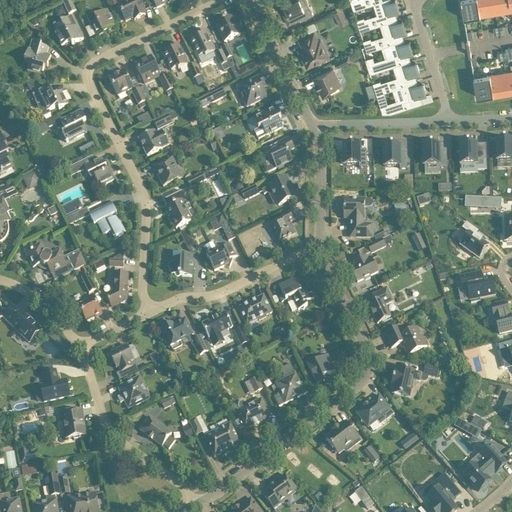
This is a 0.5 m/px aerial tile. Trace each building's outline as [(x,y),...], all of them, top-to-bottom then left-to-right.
[(76,12),(73,5),(70,0),(68,0),(64,3),(70,15),(76,12)] [(145,12),(141,3),(139,0),(130,0),(118,6),(126,22),(133,18),(135,21),(145,15),(144,13),(145,12)] [(176,0),(152,0),(157,8),(163,5),(163,4),(167,2),(168,4),(176,0)] [(301,20),(310,16),(313,14),(305,0),(301,2),(299,0),(288,0),(282,3),(286,11),(284,11),(285,14),(284,15),(288,24),(300,19),(301,20)] [(350,0),(354,10),(375,3),(384,0),(350,0)] [(395,0),(392,1),(391,0),(384,0),(375,3),(379,16),(365,20),(364,17),(357,19),(360,31),(381,24),(397,19),(395,12),(399,10),(395,0)] [(476,0),(460,0),(464,19),(465,18),(480,16),(476,0)] [(496,13),(493,0),(477,0),(480,16),(496,13)] [(511,11),(509,0),(493,0),(496,13),(511,11)] [(342,8),(334,12),(337,19),(345,15),(342,8)] [(324,9),(316,13),(319,18),(327,14),(324,9)] [(93,14),(86,17),(90,25),(93,30),(97,39),(104,35),(104,34),(108,32),(109,33),(108,31),(115,27),(113,23),(117,21),(113,14),(109,16),(107,11),(95,17),(93,14)] [(83,40),(74,22),(72,17),(60,23),(64,29),(55,33),(62,47),(71,42),(72,45),(83,40)] [(225,43),(231,40),(240,35),(232,17),(216,25),(225,43)] [(402,21),(398,22),(397,19),(381,24),(385,37),(372,41),(371,38),(363,40),(367,52),(371,50),(388,45),(404,40),(402,32),(405,31),(402,21)] [(216,52),(210,39),(205,31),(198,34),(199,37),(190,41),(199,58),(205,55),(206,57),(216,52)] [(307,67),(316,63),(329,57),(320,39),(318,41),(314,33),(299,40),(303,48),(302,48),(305,55),(302,56),(307,67)] [(365,46),(361,48),(370,74),(395,66),(394,65),(410,60),(408,53),(412,52),(409,42),(405,43),(404,40),(388,45),(392,57),(375,62),(371,50),(367,52),(365,46)] [(48,49),(39,46),(32,44),(30,50),(28,50),(24,64),(29,66),(27,73),(42,77),(45,67),(48,68),(51,56),(47,55),(48,49)] [(189,65),(183,53),(178,44),(171,47),(172,50),(163,54),(168,63),(172,71),(178,68),(179,70),(189,65)] [(221,49),(222,51),(226,60),(233,57),(227,45),(221,49)] [(228,63),(226,60),(222,51),(216,54),(221,66),(224,65),(225,69),(229,66),(228,63)] [(348,54),(337,59),(340,66),(351,61),(348,54)] [(151,57),(135,65),(140,74),(140,75),(137,76),(140,82),(143,80),(145,85),(161,77),(156,66),(151,57)] [(417,81),(415,74),(419,73),(418,71),(419,70),(417,64),(416,64),(415,62),(411,64),(410,60),(394,65),(395,66),(399,78),(382,84),(380,80),(373,83),(377,94),(384,92),(401,87),(401,86),(417,81)] [(201,76),(195,64),(189,68),(194,79),(201,76)] [(323,98),(332,93),(330,89),(341,84),(333,68),(316,77),(319,83),(316,84),(318,89),(318,88),(323,98)] [(133,89),(129,79),(124,70),(109,78),(118,97),(133,89)] [(490,75),(493,95),(509,92),(505,72),(490,75)] [(474,77),(477,97),(493,95),(489,75),(474,77)] [(162,79),(160,80),(166,93),(173,89),(174,89),(167,76),(162,79)] [(266,88),(264,84),(261,77),(237,88),(247,108),(267,98),(263,89),(266,88)] [(425,93),(425,91),(426,91),(424,85),(423,85),(422,83),(418,84),(417,81),(401,86),(401,87),(405,99),(388,105),(384,92),(377,94),(383,113),(391,113),(424,102),(421,95),(425,93)] [(37,93),(33,95),(38,106),(42,114),(43,118),(51,114),(49,111),(58,107),(59,110),(60,110),(69,105),(62,92),(53,96),(49,87),(40,92),(37,93)] [(146,102),(140,89),(132,93),(138,106),(146,102)] [(201,110),(226,98),(222,89),(197,102),(201,110)] [(281,119),(279,115),(276,107),(253,118),(258,129),(254,131),(258,140),(266,136),(274,133),(283,128),(279,120),(281,119)] [(56,125),(56,126),(58,130),(67,125),(70,130),(70,131),(66,133),(61,136),(65,144),(74,140),(79,138),(88,133),(83,124),(86,123),(81,112),(72,116),(63,120),(63,122),(56,125)] [(148,114),(137,119),(141,126),(152,121),(148,114)] [(172,123),(171,122),(175,120),(172,114),(154,123),(157,130),(172,123)] [(46,122),(49,129),(56,126),(56,125),(63,122),(63,120),(60,115),(58,116),(46,122)] [(16,121),(7,126),(9,132),(17,133),(21,131),(16,121)] [(148,134),(139,139),(148,157),(157,152),(163,149),(168,147),(163,137),(161,132),(155,135),(154,131),(148,134)] [(0,174),(5,172),(13,168),(7,155),(9,154),(4,145),(7,144),(0,132),(0,174)] [(209,141),(214,152),(219,150),(214,139),(209,141)] [(280,143),(263,151),(267,158),(269,163),(272,162),(276,169),(278,169),(278,170),(284,167),(283,166),(292,162),(288,153),(289,152),(294,150),(293,147),(289,139),(280,143)] [(511,140),(497,141),(497,161),(511,160),(511,140)] [(470,142),(460,142),(461,164),(476,164),(476,167),(484,167),(483,161),(487,161),(486,145),(476,145),(476,144),(470,144),(470,142)] [(424,157),(422,157),(422,164),(424,164),(424,166),(439,165),(440,168),(447,168),(447,150),(440,150),(439,145),(434,146),(434,143),(424,143),(424,157)] [(344,157),(342,157),(342,164),(344,164),(344,165),(359,165),(359,168),(367,168),(366,150),(359,150),(359,145),(352,146),(352,144),(346,144),(346,146),(344,146),(344,157)] [(394,144),(384,145),(385,167),(400,166),(400,169),(408,169),(407,151),(400,152),(400,147),(394,147),(394,144)] [(234,159),(230,151),(224,154),(228,161),(234,159)] [(163,187),(172,182),(179,179),(173,167),(176,165),(172,158),(153,168),(156,175),(158,174),(160,178),(159,178),(163,187)] [(99,186),(100,188),(101,187),(106,188),(107,184),(115,180),(110,171),(108,172),(106,168),(107,167),(103,159),(85,168),(89,176),(94,173),(96,178),(95,178),(96,180),(94,184),(99,186)] [(70,178),(84,171),(80,163),(66,170),(70,178)] [(213,170),(206,174),(209,180),(216,176),(221,174),(218,168),(213,170)] [(30,190),(43,183),(47,181),(45,176),(43,177),(40,171),(24,179),(30,190)] [(191,188),(206,181),(203,174),(188,182),(191,188)] [(279,206),(287,202),(296,198),(286,178),(269,186),(269,187),(262,190),(264,195),(270,192),(272,195),(274,196),(279,206)] [(487,194),(488,182),(464,180),(464,193),(487,194)] [(245,201),(259,194),(255,186),(241,193),(245,201)] [(7,198),(3,189),(0,190),(0,254),(2,254),(0,250),(0,246),(1,246),(0,244),(2,243),(4,241),(6,239),(7,237),(8,235),(9,233),(9,230),(9,227),(9,225),(8,223),(9,222),(5,213),(9,211),(3,200),(7,198)] [(173,196),(164,200),(168,208),(165,209),(169,217),(170,216),(177,229),(179,228),(182,234),(188,231),(185,225),(192,222),(191,220),(193,219),(194,217),(192,214),(190,213),(188,213),(183,203),(186,202),(182,192),(182,191),(173,196)] [(428,195),(417,199),(420,207),(424,205),(422,197),(429,195),(428,195)] [(466,202),(466,205),(477,206),(477,199),(488,200),(487,209),(501,209),(501,200),(466,198),(466,202)] [(365,200),(354,200),(344,199),(344,218),(344,219),(351,219),(350,238),(373,238),(373,225),(363,225),(363,219),(365,219),(365,200)] [(72,203),(62,208),(66,217),(76,212),(72,203)] [(114,239),(115,239),(124,235),(116,219),(113,221),(111,217),(117,214),(113,207),(91,218),(94,226),(98,224),(104,236),(111,233),(114,239)] [(57,208),(49,212),(51,217),(59,213),(57,208)] [(88,209),(71,217),(74,223),(91,215),(88,209)] [(236,238),(228,222),(223,213),(214,218),(216,221),(216,225),(218,229),(222,227),(229,242),(236,238)] [(270,224),(275,233),(280,242),(295,235),(289,223),(296,220),(292,213),(270,224)] [(267,222),(238,234),(246,252),(254,248),(251,241),(261,237),(260,235),(271,230),(267,222)] [(466,232),(458,243),(464,247),(462,249),(472,255),(473,253),(481,259),(486,252),(485,251),(486,249),(488,246),(474,237),(478,232),(466,223),(462,229),(466,232)] [(180,234),(187,249),(195,245),(188,231),(182,234),(180,234)] [(386,247),(385,246),(393,242),(390,236),(377,242),(368,247),(371,254),(386,247)] [(422,242),(415,245),(419,253),(426,249),(422,242)] [(236,257),(230,245),(224,248),(224,249),(222,251),(220,248),(218,249),(215,243),(204,248),(207,254),(206,255),(215,272),(224,267),(230,269),(233,260),(232,259),(238,257),(237,256),(236,257)] [(52,275),(61,270),(68,266),(60,251),(53,254),(52,253),(50,252),(48,251),(46,251),(45,252),(42,247),(26,254),(33,268),(40,265),(40,266),(41,267),(42,268),(43,268),(44,269),(45,269),(46,269),(47,269),(48,268),(52,275)] [(81,252),(67,258),(73,271),(87,265),(81,252)] [(193,256),(191,256),(181,255),(181,259),(173,259),(173,262),(171,263),(170,263),(170,264),(169,265),(169,266),(169,267),(169,268),(169,269),(169,270),(170,271),(171,272),(172,272),(172,275),(180,276),(180,277),(192,277),(193,256)] [(357,283),(364,280),(366,281),(370,279),(371,277),(378,273),(372,261),(369,262),(366,257),(354,263),(355,265),(356,265),(357,268),(351,271),(357,283)] [(93,264),(97,272),(107,268),(104,259),(93,264)] [(128,274),(118,274),(114,273),(113,292),(106,296),(112,308),(126,301),(127,293),(128,293),(128,287),(127,287),(128,274)] [(482,280),(481,273),(460,277),(463,290),(468,289),(470,301),(471,301),(471,303),(480,302),(480,299),(495,296),(492,278),(482,280)] [(81,278),(89,294),(96,290),(89,274),(81,278)] [(297,285),(295,279),(279,287),(283,296),(280,298),(282,303),(287,300),(289,304),(288,304),(292,313),(298,310),(298,311),(301,310),(303,311),(304,308),(308,306),(307,304),(314,300),(307,286),(305,287),(304,286),(303,285),(303,284),(302,284),(301,284),(300,283),(299,283),(299,284),(297,285)] [(378,325),(387,320),(391,318),(385,306),(393,302),(387,289),(372,296),(375,302),(368,306),(371,312),(373,317),(374,317),(378,325)] [(101,314),(97,305),(92,295),(76,304),(80,313),(82,312),(86,321),(101,314)] [(272,313),(268,305),(264,296),(257,299),(257,298),(250,301),(251,303),(238,309),(247,326),(258,320),(259,321),(266,318),(266,316),(272,313)] [(1,304),(0,304),(0,318),(4,318),(29,343),(42,330),(24,313),(21,316),(13,308),(11,310),(2,311),(1,304)] [(508,314),(509,313),(507,304),(492,308),(494,317),(495,317),(496,321),(499,335),(511,331),(511,316),(511,317),(509,317),(508,314)] [(233,328),(230,322),(226,313),(202,325),(212,345),(223,340),(221,334),(233,328)] [(193,335),(190,328),(186,319),(173,325),(172,324),(161,330),(165,337),(164,338),(169,349),(171,348),(173,352),(175,353),(182,349),(183,347),(181,343),(182,342),(182,341),(193,335)] [(283,327),(276,330),(281,340),(288,337),(283,327)] [(408,357),(417,352),(429,346),(425,339),(423,340),(418,329),(404,335),(400,327),(385,335),(392,349),(402,344),(408,357)] [(242,346),(248,343),(241,329),(235,332),(242,346)] [(52,331),(47,336),(51,340),(56,335),(52,331)] [(208,352),(201,338),(193,341),(200,356),(208,352)] [(511,342),(498,346),(501,355),(507,353),(508,361),(511,359),(511,342)] [(64,343),(60,347),(64,350),(63,351),(66,354),(69,351),(66,345),(64,343)] [(112,354),(109,355),(116,369),(119,368),(122,373),(131,369),(133,368),(130,362),(134,360),(131,355),(127,346),(117,351),(116,349),(111,352),(112,354)] [(307,363),(312,375),(317,384),(325,380),(323,378),(335,372),(328,356),(316,362),(314,359),(307,363)] [(308,394),(303,385),(303,383),(300,384),(291,365),(280,370),(284,377),(282,381),(276,384),(279,391),(278,396),(274,397),(279,408),(294,401),(293,400),(297,398),(298,399),(308,394)] [(426,367),(423,376),(439,380),(441,370),(426,367)] [(415,372),(408,371),(398,368),(398,371),(396,370),(392,388),(394,389),(393,394),(408,397),(412,380),(420,382),(421,374),(415,373),(415,372)] [(67,381),(58,383),(57,379),(58,379),(56,372),(43,375),(46,386),(41,387),(41,389),(35,390),(38,402),(44,401),(45,403),(70,397),(67,381)] [(131,408),(140,404),(150,399),(140,378),(118,388),(122,396),(120,397),(123,403),(127,401),(131,408)] [(258,378),(253,380),(258,392),(264,390),(258,378)] [(391,411),(385,404),(379,396),(357,413),(362,420),(361,424),(365,424),(368,429),(377,422),(385,422),(386,415),(391,411)] [(161,402),(165,410),(173,406),(173,405),(177,403),(174,397),(170,399),(170,398),(161,402)] [(271,417),(266,408),(262,399),(247,406),(246,403),(243,401),(239,403),(238,407),(240,410),(237,412),(246,430),(253,426),(253,427),(259,425),(258,423),(271,417)] [(52,407),(38,410),(40,417),(50,414),(54,413),(52,407)] [(66,440),(76,438),(86,436),(82,411),(62,414),(66,440)] [(230,425),(210,435),(201,417),(189,423),(189,424),(194,433),(196,436),(203,433),(215,457),(240,445),(230,425)] [(176,441),(170,437),(172,434),(149,418),(140,431),(149,437),(148,438),(152,441),(153,440),(162,447),(163,446),(169,450),(176,441)] [(460,420),(456,426),(470,434),(473,427),(460,420)] [(359,439),(352,429),(346,421),(339,427),(338,426),(332,430),(334,433),(326,439),(338,455),(359,439)] [(189,424),(183,427),(187,436),(194,433),(189,424)] [(406,451),(419,440),(414,435),(401,445),(406,451)] [(467,473),(464,476),(479,492),(491,481),(487,477),(494,471),(496,473),(507,464),(491,446),(484,452),(480,456),(487,463),(480,469),(476,465),(467,473)] [(381,459),(371,447),(364,452),(374,464),(381,459)] [(28,449),(19,450),(21,465),(37,462),(36,453),(29,454),(28,453),(28,449)] [(61,495),(58,478),(58,475),(46,477),(47,479),(44,480),(45,486),(48,485),(50,497),(46,497),(47,502),(33,504),(34,511),(58,511),(56,496),(61,495)] [(429,499),(427,500),(434,508),(432,509),(434,511),(456,511),(458,510),(452,503),(461,495),(445,475),(437,481),(442,487),(429,499)] [(274,510),(298,492),(286,476),(279,481),(278,479),(267,487),(270,491),(263,496),(274,510)] [(58,478),(61,495),(69,494),(66,477),(58,478)] [(16,493),(24,491),(22,478),(14,479),(16,493)] [(362,489),(356,493),(367,510),(374,505),(362,489)] [(323,499),(320,494),(315,498),(319,502),(323,499)] [(99,511),(99,509),(101,509),(100,502),(97,502),(96,495),(83,497),(83,495),(68,498),(70,511),(99,511)] [(21,511),(21,508),(19,499),(3,502),(3,498),(0,497),(0,511),(21,511)] [(260,511),(257,507),(251,500),(240,508),(239,506),(233,511),(234,511),(260,511)]
